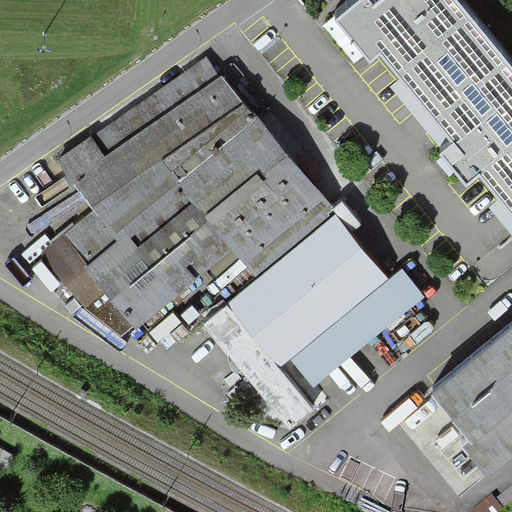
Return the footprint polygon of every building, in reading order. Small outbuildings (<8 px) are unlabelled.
[(339,0),(334,5),(366,43),(375,35),(450,126),(436,137),(449,152),(464,171),(479,159),(511,199),(511,61),(461,0),(339,0)] [(107,146),(72,173),(97,205),(45,245),(115,335),(234,243),(255,269),(200,311),(286,422),(313,401),(278,356),(388,271),(208,39),(93,128),(107,146)] [(54,151),(72,173),(107,146),(93,128),(90,123),(54,151)] [(511,454),(511,320),(433,385),(499,466),(511,454)] [(0,462),(1,462),(10,446),(0,440),(0,462)]
